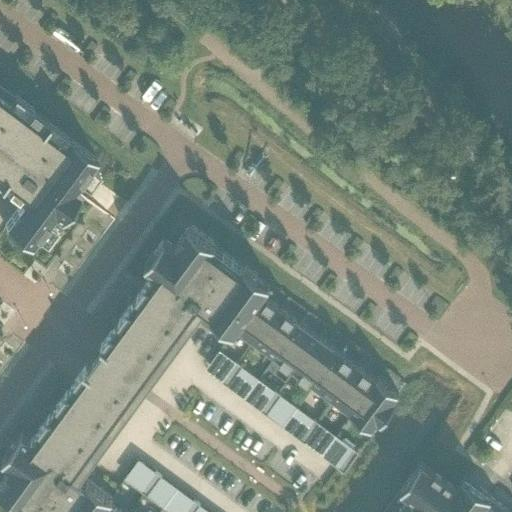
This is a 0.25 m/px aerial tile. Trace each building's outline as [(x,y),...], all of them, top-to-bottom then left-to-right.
[(0,184),(22,201),(4,224),(30,244),(53,213),(60,219),(80,192),(73,187),(96,156),(0,84),(0,184)] [(125,511),(110,501),(113,496),(87,477),(85,480),(73,471),(135,388),(199,302),(210,310),(208,313),(234,332),(237,327),(351,411),(350,413),(371,429),(377,421),(381,424),(396,402),(393,400),(399,392),(378,376),(376,378),(262,294),(270,283),(244,264),(243,266),(214,245),(216,243),(190,224),(174,245),(164,238),(145,264),(155,271),(101,344),(103,345),(94,357),(87,367),(85,366),(31,438),(22,431),(3,457),(12,464),(1,479),(0,480),(0,488),(22,505),(24,503),(35,511),(125,511)] [(219,348),(205,368),(222,381),(236,361),(219,348)] [(243,366),(228,385),(244,397),(259,378),(243,366)] [(259,378),(244,397),(261,409),(275,390),(259,378)] [(281,394),(267,414),(283,426),(297,406),(281,394)] [(297,406),(283,426),(299,438),(314,418),(297,406)] [(320,423),(305,442),(322,454),(336,434),(320,423)] [(336,434),(322,454),(338,466),(352,447),(336,434)] [(124,477),(141,490),(156,470),(138,458),(124,477)] [(511,511),(463,476),(455,487),(422,462),(400,489),(409,496),(397,511),(511,511)] [(162,475),(147,495),(164,507),(178,487),(162,475)] [(178,487),(164,507),(170,511),(184,511),(194,499),(178,487)]
